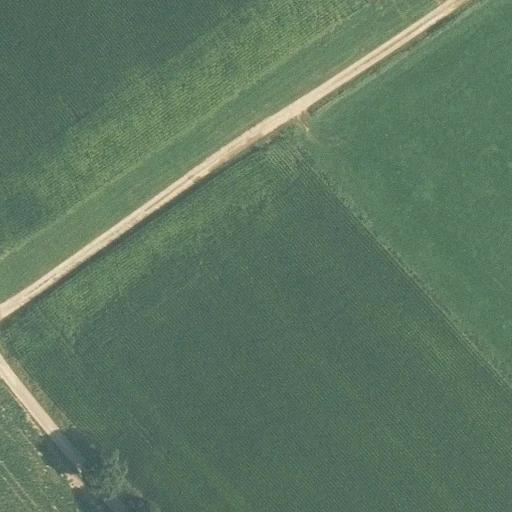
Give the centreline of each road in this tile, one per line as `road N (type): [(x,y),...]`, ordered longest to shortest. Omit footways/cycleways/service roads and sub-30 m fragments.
road 1 (track): [(0,312),(461,0)]
road 2 (unclassified): [(122,511),(0,363)]
